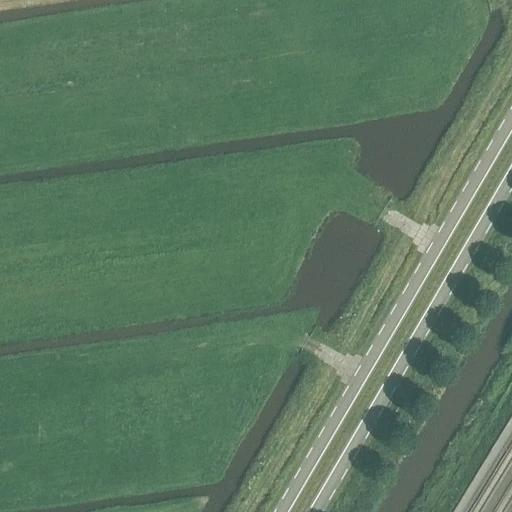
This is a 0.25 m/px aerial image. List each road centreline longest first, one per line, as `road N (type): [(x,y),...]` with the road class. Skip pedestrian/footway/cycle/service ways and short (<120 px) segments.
road 1 (secondary): [(511,123),(285,511)]
road 2 (secondary): [(315,511),(511,175)]
